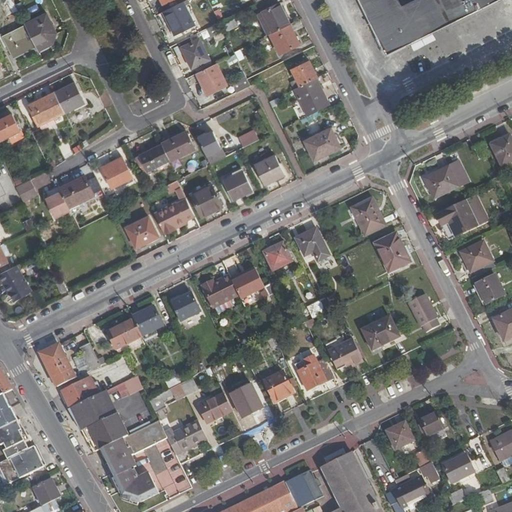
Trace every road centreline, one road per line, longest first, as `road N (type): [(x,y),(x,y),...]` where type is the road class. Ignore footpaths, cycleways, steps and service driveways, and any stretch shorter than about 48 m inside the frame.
road 1 (residential): [(4,344),(383,157)]
road 2 (residential): [(484,361),(172,511)]
road 3 (residential): [(383,157),(484,361)]
road 4 (tertiary): [(102,511),(4,344)]
road 5 (residential): [(306,0),(383,157)]
road 6 (residential): [(129,0),(179,103),(131,127)]
road 7 (residential): [(383,157),(511,94)]
